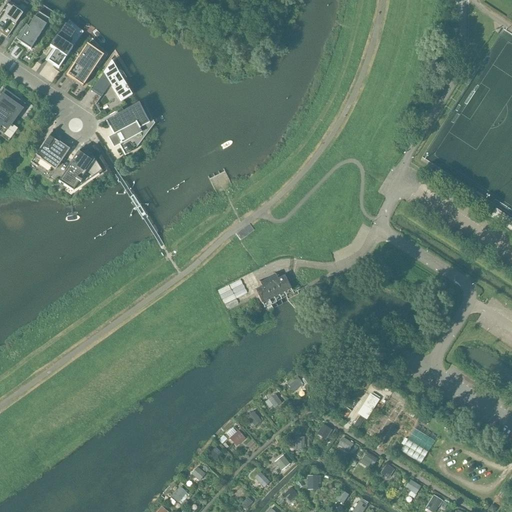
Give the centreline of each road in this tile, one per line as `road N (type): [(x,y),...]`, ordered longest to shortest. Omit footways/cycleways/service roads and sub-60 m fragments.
road 1 (unclassified): [(429,369),(468,292),(380,227),(396,176),(462,67),(463,0)]
road 2 (track): [(486,511),(506,472),(440,450),(435,465),(454,477)]
